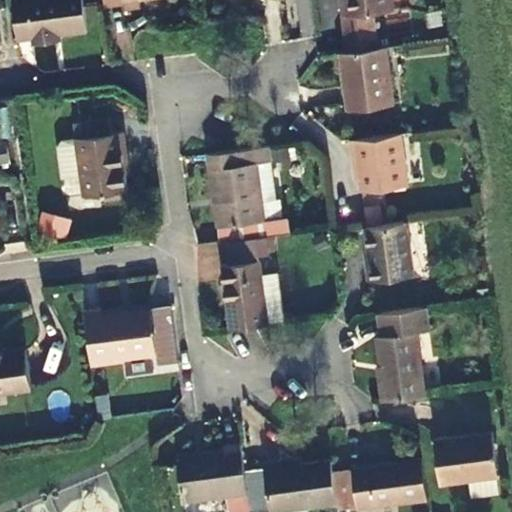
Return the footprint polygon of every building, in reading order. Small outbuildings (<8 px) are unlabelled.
[(34,41),(53,39),(52,32),(62,31),(86,28),(82,0),(12,0),(17,37),(33,35),(34,41)] [(103,0),(104,2),(120,1),(121,9),(139,6),(138,0),(139,0),(103,0)] [(395,0),(341,0),(349,51),(379,47),(374,14),(397,10),(395,0)] [(63,38),(62,31),(52,32),(53,39),(63,38)] [(394,103),(386,46),(379,47),(349,51),(341,52),(349,110),(394,103)] [(76,123),(77,138),(114,133),(113,118),(76,123)] [(128,148),(125,132),(114,133),(77,138),(77,139),(64,141),(60,147),(64,178),(82,176),(85,196),(128,191),(123,148),(128,148)] [(408,184),(401,132),(351,139),(355,166),(359,165),(362,190),(408,184)] [(257,161),(274,159),(272,146),(210,154),(220,226),(265,220),(262,199),(257,161)] [(279,197),(274,159),(257,161),(262,199),(279,197)] [(41,211),(37,232),(67,237),(71,217),(41,211)] [(415,275),(408,220),(367,226),(372,263),(368,263),(371,281),(415,275)] [(269,234),(259,236),(261,251),(271,249),(269,234)] [(230,240),(233,260),(262,257),(261,251),(259,236),(230,240)] [(222,262),(231,327),(270,323),(265,277),(262,257),(233,260),(222,262)] [(265,277),(270,323),(281,322),(276,276),(265,277)] [(435,331),(431,305),(382,311),(385,334),(380,334),(388,399),(433,393),(425,333),(435,331)] [(153,309),(159,355),(160,365),(180,362),(172,307),(153,309)] [(104,308),(86,310),(93,363),(159,355),(153,309),(105,317),(104,308)] [(28,348),(5,352),(11,392),(33,389),(28,348)] [(0,393),(11,392),(5,352),(0,352),(0,393)] [(111,391),(98,393),(100,414),(114,412),(111,391)] [(501,476),(495,433),(436,440),(442,483),(501,476)] [(233,511),(249,511),(241,444),(226,446),(227,451),(179,457),(185,502),(231,498),(233,511)] [(303,455),(280,458),(281,465),(304,463),(303,455)] [(263,460),(263,465),(269,508),(269,510),(337,501),(331,459),(304,463),(281,465),(280,458),(263,460)] [(358,507),(427,498),(422,459),(353,467),(358,507)] [(269,508),(263,465),(245,468),(251,510),(269,508)]
